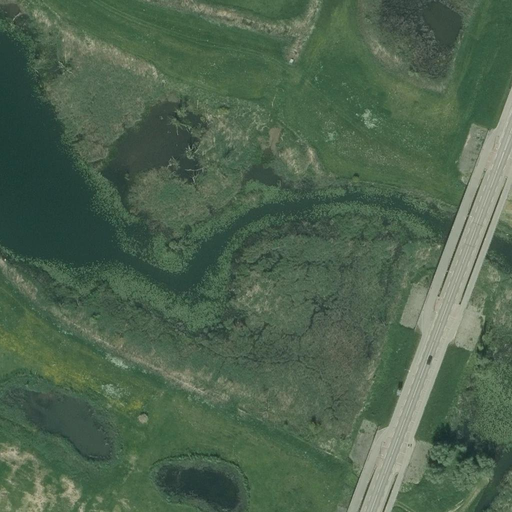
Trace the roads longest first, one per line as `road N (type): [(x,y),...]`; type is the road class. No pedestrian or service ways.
road 1 (secondary): [(370,511),(511,130)]
road 2 (track): [(167,391),(420,511)]
